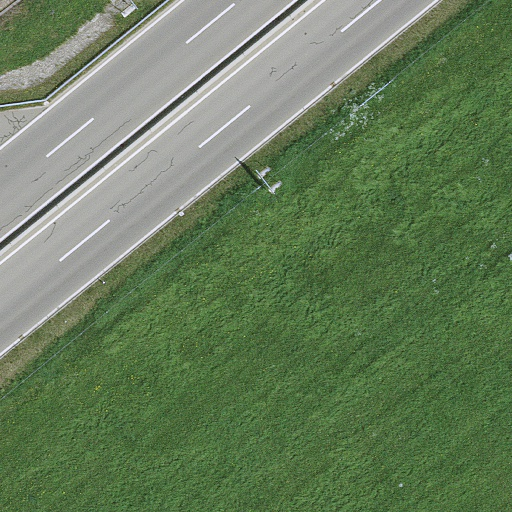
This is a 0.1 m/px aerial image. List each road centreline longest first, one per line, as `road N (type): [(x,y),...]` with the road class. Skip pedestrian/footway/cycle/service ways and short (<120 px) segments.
road 1 (motorway): [(0,305),(380,0)]
road 2 (motorway): [(238,0),(0,191)]
